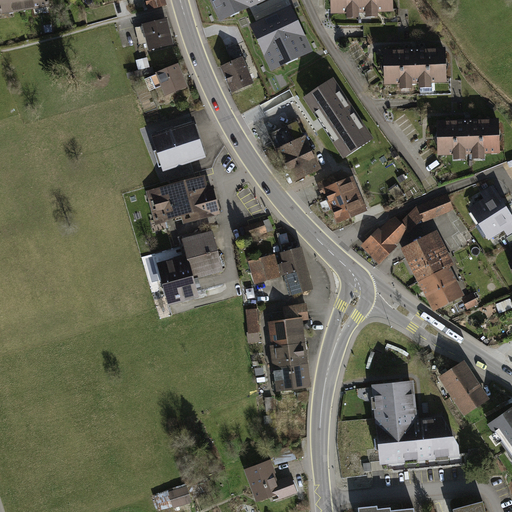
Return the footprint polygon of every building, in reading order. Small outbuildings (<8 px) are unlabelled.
[(23,9),(22,0),(0,0),(0,10),(2,10),(1,9),(13,7),(14,10),(23,9)] [(22,0),(23,9),(33,7),(33,4),(46,2),(46,3),(48,3),(47,0),(22,0)] [(164,0),(147,0),(150,9),(166,5),(164,0)] [(262,0),(212,0),(221,19),(262,0)] [(331,0),(332,12),(392,10),(391,0),(331,0)] [(309,51),(289,9),(253,26),(273,68),(309,51)] [(165,21),(145,26),(149,42),(150,49),(171,44),(165,21)] [(149,42),(145,26),(135,28),(139,44),(149,42)] [(222,67),(233,91),(251,83),(235,45),(227,49),(233,63),(222,67)] [(444,50),(385,52),(386,82),(445,80),(444,50)] [(177,66),(145,79),(150,91),(163,85),(166,94),(185,86),(177,66)] [(342,152),(368,135),(334,85),(308,102),(342,152)] [(290,89),(269,99),(273,108),(294,97),(290,89)] [(497,121),(438,123),(439,153),(498,151),(497,121)] [(280,150),(304,138),(296,122),(269,135),(277,151),(280,150)] [(193,124),(153,138),(158,151),(163,149),(169,167),(204,156),(193,124)] [(304,138),(280,150),(294,180),(319,169),(304,138)] [(350,216),(337,184),(334,176),(317,183),(321,192),(326,190),(329,199),(320,203),(323,211),(326,211),(333,208),(338,220),(350,216)] [(196,180),(149,193),(156,221),(184,213),(185,218),(193,216),(193,219),(218,212),(211,189),(199,192),(196,180)] [(349,180),(337,184),(350,216),(366,209),(361,195),(356,197),(349,180)] [(390,191),(396,199),(403,194),(397,186),(390,191)] [(496,194),(474,208),(483,221),(505,207),(496,194)] [(447,195),(433,201),(438,215),(452,209),(447,195)] [(423,220),(430,218),(425,204),(418,207),(421,214),(422,216),(423,220)] [(511,218),(505,207),(483,221),(491,235),(511,222),(511,218)] [(399,225),(406,231),(422,216),(421,214),(416,208),(399,225)] [(378,232),(367,242),(376,251),(372,255),(379,262),(394,248),(392,246),(406,232),(406,231),(399,225),(394,219),(380,234),(378,232)] [(249,237),(265,231),(262,222),(245,228),(249,237)] [(212,232),(183,240),(187,257),(193,278),(222,270),(212,232)] [(406,250),(422,280),(434,274),(446,268),(430,238),(406,250)] [(283,252),(278,254),(281,264),(284,275),(288,274),(294,294),(311,289),(298,241),(281,245),(283,252)] [(257,283),(278,277),(275,265),(272,256),(261,259),(261,258),(251,261),(257,283)] [(158,265),(168,303),(198,295),(193,278),(187,257),(158,265)] [(284,275),(281,264),(275,265),(278,277),(284,275)] [(446,268),(434,274),(448,301),(460,295),(451,277),(453,276),(452,273),(449,274),(446,267),(446,268)] [(434,274),(422,280),(424,285),(422,286),(424,291),(427,290),(436,307),(448,301),(434,274)] [(472,294),(463,299),(468,308),(477,303),(472,294)] [(283,310),(285,320),(299,318),(308,317),(306,306),(283,310)] [(256,309),(247,310),(250,342),(259,341),(259,337),(258,337),(256,309)] [(271,321),(274,345),(288,344),(302,342),(299,318),(285,320),(271,321)] [(302,342),(288,344),(291,366),(305,364),(302,342)] [(288,344),(274,345),(271,346),(271,349),(275,349),(277,364),(273,364),(274,368),(291,366),(288,344)] [(305,364),(291,366),(293,387),(311,385),(311,382),(307,382),(305,364)] [(461,364),(452,370),(475,405),(484,399),(474,384),(476,382),(475,380),(473,381),(461,364)] [(293,387),(291,366),(274,368),(274,370),(278,370),(279,381),(273,381),(274,390),(293,387)] [(461,403),(466,411),(475,405),(452,370),(443,376),(459,400),(457,402),(459,404),(461,403)] [(457,454),(456,445),(441,419),(415,422),(411,383),(375,387),(376,397),(379,396),(380,408),(377,409),(380,438),(383,437),(384,449),(381,449),(382,461),(405,459),(405,456),(417,455),(417,458),(436,456),(436,453),(447,452),(448,455),(457,454)] [(298,393),(298,401),(308,400),(307,392),(298,393)] [(273,410),(272,397),(265,398),(266,411),(273,410)] [(511,408),(490,423),(511,453),(511,408)] [(264,426),(273,425),(272,414),(263,415),(264,426)] [(292,447),(269,453),(272,464),(295,458),(292,447)] [(481,464),(480,448),(468,449),(470,465),(481,464)] [(268,464),(247,471),(257,498),(278,490),(281,497),(295,492),(289,478),(275,483),(268,464)] [(205,491),(202,483),(194,487),(197,494),(205,491)] [(188,488),(169,494),(174,510),(192,505),(188,488)] [(161,511),(172,509),(168,492),(154,496),(157,511),(161,511)] [(485,511),(483,501),(453,509),(454,511),(485,511)]
